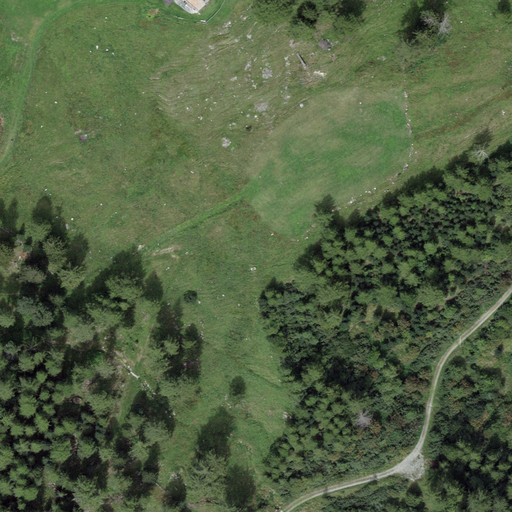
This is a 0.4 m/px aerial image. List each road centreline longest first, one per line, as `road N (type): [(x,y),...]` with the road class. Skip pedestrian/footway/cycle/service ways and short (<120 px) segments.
road 1 (track): [(277,511),(306,487),(407,458),(426,429),(444,358),(511,286)]
road 2 (track): [(0,146),(11,134),(44,20),(74,6),(125,0)]
